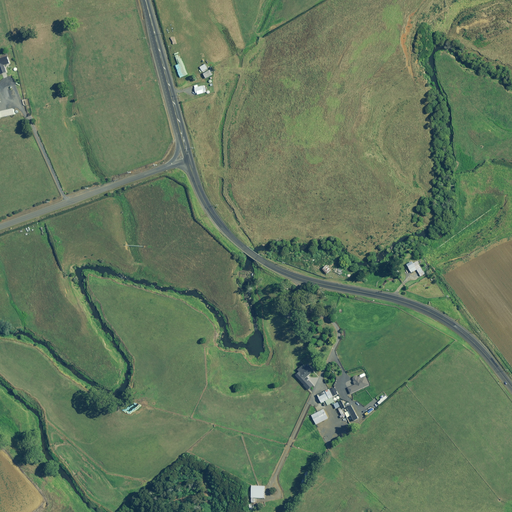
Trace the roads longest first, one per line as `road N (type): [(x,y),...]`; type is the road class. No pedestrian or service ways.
road 1 (secondary): [(511,388),(474,342),(433,313),(295,276),(246,249),(210,211),(188,159)]
road 2 (unclassified): [(188,159),(0,227)]
road 3 (secondary): [(188,159),(146,0)]
